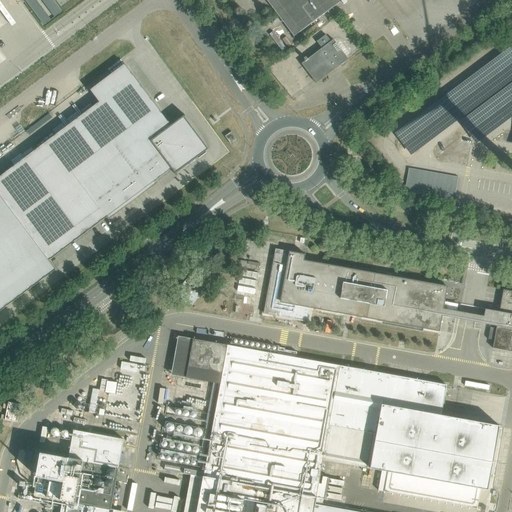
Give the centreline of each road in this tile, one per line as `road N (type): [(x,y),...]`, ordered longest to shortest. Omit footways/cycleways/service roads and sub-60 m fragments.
road 1 (unknown): [(127,22),(212,129),(211,143),(29,288)]
road 2 (tertiary): [(0,368),(207,212)]
road 3 (unknown): [(419,153),(395,138),(396,121),(511,34)]
road 4 (tertiary): [(357,100),(491,0)]
road 5 (unknown): [(419,153),(511,72)]
road 6 (tertiary): [(393,234),(511,255)]
